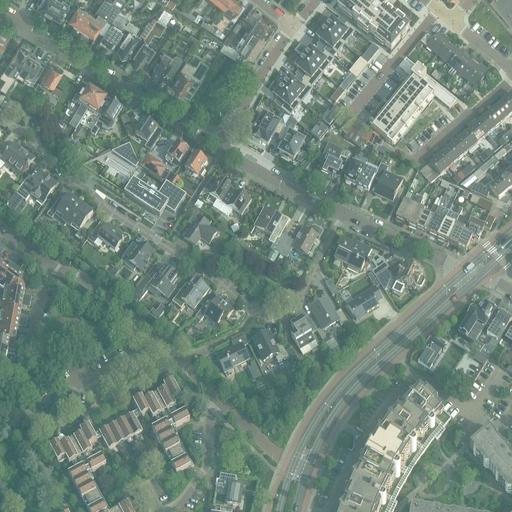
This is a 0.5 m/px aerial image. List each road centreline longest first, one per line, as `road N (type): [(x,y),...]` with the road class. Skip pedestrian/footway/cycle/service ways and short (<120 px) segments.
road 1 (residential): [(0,120),(29,134),(63,175),(254,311)]
road 2 (residential): [(217,147),(0,11)]
road 3 (tertiary): [(462,283),(445,287),(344,382),(293,464)]
road 4 (residential): [(46,263),(79,275),(178,360)]
road 5 (residential): [(254,311),(269,317),(293,307),(341,213)]
road 6 (tertiary): [(306,470),(351,394),(392,354)]
road 7 (residential): [(472,274),(341,213)]
road 8 (residential): [(291,27),(217,147)]
road 9 (residential): [(341,213),(217,147)]
road 10 (residential): [(66,422),(178,360)]
road 11 (residential): [(412,161),(511,80)]
road 12 (residential): [(172,511),(205,466),(207,416),(217,398)]
road 13 (residential): [(487,424),(478,414),(466,416),(392,354)]
